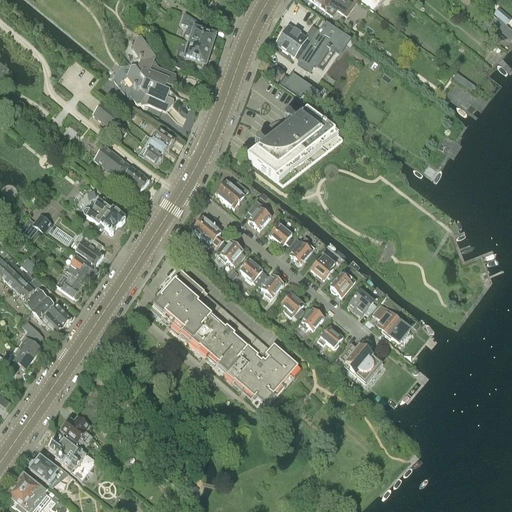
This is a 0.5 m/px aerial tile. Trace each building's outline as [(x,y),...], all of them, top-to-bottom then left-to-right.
[(358,3),(354,0),(306,0),(325,13),(332,18),(337,12),(347,19),(358,3)] [(505,15),(494,6),(489,13),(499,21),(505,15)] [(210,52),(215,37),(194,31),(196,23),(184,15),(180,26),(188,28),(185,37),(189,38),(186,45),(210,52)] [(284,78),(278,87),(299,101),(302,97),(313,105),(313,104),(316,106),(321,98),(319,97),(320,95),(319,95),(320,93),(314,89),(337,55),(338,56),(342,50),(343,50),(347,43),(323,27),(317,36),(312,32),(306,41),(308,42),(296,59),(300,61),(296,66),(292,73),(287,80),(284,78)] [(511,33),(505,27),(500,33),(506,39),(511,33)] [(275,47),(295,61),(296,59),(308,42),(306,41),(288,29),(275,47)] [(132,50),(140,62),(139,64),(136,70),(145,84),(167,94),(169,95),(171,90),(174,88),(175,77),(158,69),(153,63),(155,60),(140,40),(136,41),(132,50)] [(210,52),(186,45),(184,52),(187,52),(184,61),(205,68),(210,52)] [(179,60),(179,59),(176,58),(173,68),(183,73),(186,64),(180,62),(179,62),(179,61),(179,60)] [(272,77),(271,78),(278,84),(284,77),(277,71),(276,72),(271,67),(266,72),(272,77)] [(145,84),(136,70),(135,68),(131,68),(126,78),(134,89),(133,92),(130,99),(137,108),(148,106),(165,114),(173,107),(172,103),(174,98),(182,101),(183,101),(169,95),(167,94),(145,84)] [(102,105),(92,118),(112,134),(122,121),(102,105)] [(259,151),(251,158),(246,161),(282,189),(342,143),(306,115),(305,116),(301,119),(293,125),(290,123),(290,122),(288,121),(287,121),(285,121),(284,123),(283,125),(280,128),(279,127),(261,141),(262,142),(259,144),(259,143),(257,143),(255,144),(254,146),(254,147),(255,149),(256,150),(258,151),(259,151)] [(127,135),(120,129),(117,134),(124,139),(127,135)] [(174,144),(159,133),(154,141),(168,152),(174,144)] [(168,152),(154,141),(147,151),(162,161),(168,152)] [(121,182),(124,179),(141,193),(150,182),(105,147),(94,160),(121,182)] [(162,161),(147,151),(147,150),(140,160),(156,171),(162,161)] [(220,190),(217,194),(214,197),(233,212),(244,199),(243,199),(248,193),(237,185),(233,190),(225,184),(224,185),(222,185),(220,188),(220,190)] [(118,212),(103,200),(100,204),(99,203),(93,211),(94,211),(92,213),(89,210),(85,211),(83,213),(83,217),(98,229),(97,230),(100,233),(103,230),(108,234),(108,235),(109,236),(109,237),(110,237),(111,237),(112,237),(113,236),(113,235),(113,234),(118,227),(119,228),(120,227),(120,228),(125,223),(124,222),(125,221),(116,214),(118,212)] [(259,234),(270,220),(266,216),(268,214),(261,208),(259,211),(254,207),(246,217),(250,221),(248,224),(249,225),(249,227),(252,229),(254,229),(259,234)] [(29,221),(19,233),(30,242),(38,232),(43,236),(51,226),(40,218),(34,225),(29,221)] [(213,229),(205,223),(202,220),(197,227),(195,227),(192,230),(192,232),(191,233),(203,243),(201,245),(208,251),(210,248),(216,252),(223,243),(218,238),(220,235),(214,230),(214,229),(213,229)] [(9,231),(7,225),(0,228),(2,234),(9,231)] [(285,245),(290,249),(294,243),(289,240),(292,236),(286,231),(285,232),(278,227),(277,228),(275,228),(273,231),(273,233),(268,238),(282,249),(285,245)] [(74,242),(61,234),(63,231),(59,229),(51,239),(68,251),(74,242)] [(98,255),(102,249),(86,238),(75,254),(82,259),(95,268),(96,269),(98,266),(99,266),(101,265),(103,263),(103,261),(102,260),(103,259),(98,255)] [(300,268),(314,252),(307,246),(305,248),(296,241),(294,243),(290,249),(287,252),(291,256),(289,258),(295,263),(295,265),(298,267),(299,267),(300,268)] [(224,252),(218,260),(225,265),(227,263),(231,267),(232,266),(235,269),(244,258),(240,256),(242,253),(237,249),(237,247),(234,245),(232,245),(231,244),(227,248),(223,245),(220,249),(224,252)] [(329,276),(336,267),(322,256),(318,261),(317,262),(314,265),(314,266),(310,272),(323,283),(327,279),(329,276)] [(84,266),(86,264),(94,270),(95,268),(82,259),(80,261),(77,259),(76,261),(84,266)] [(20,268),(27,274),(30,277),(37,270),(27,260),(20,268)] [(0,279),(5,284),(18,270),(14,267),(18,264),(14,261),(6,269),(0,276),(0,279)] [(84,266),(76,261),(66,275),(72,279),(83,287),(89,278),(92,280),(93,279),(97,274),(97,273),(94,271),(95,270),(94,270),(86,264),(84,266)] [(266,276),(262,273),(248,262),(244,268),(242,268),(239,271),(240,273),(239,274),(246,280),(245,281),(251,286),(252,285),(256,288),(265,277),(266,276)] [(18,270),(5,284),(12,290),(24,277),(18,270)] [(240,394),(242,395),(243,393),(253,401),(256,397),(265,405),(272,397),(274,398),(275,396),(272,394),(279,386),(284,390),(285,389),(280,385),(287,377),(290,379),(292,378),(290,376),(297,368),(273,347),(269,352),(177,272),(161,291),(165,295),(159,302),(161,303),(151,313),(169,329),(168,331),(169,332),(171,330),(180,338),(181,337),(188,343),(187,345),(189,346),(190,344),(197,351),(196,352),(206,360),(204,362),(205,363),(207,362),(216,370),(218,369),(225,375),(224,376),(225,377),(226,376),(233,382),(232,384),(242,392),(240,394)] [(341,301),(355,284),(344,274),(337,282),(333,287),(330,291),(330,292),(331,294),(334,296),(336,296),(341,301)] [(24,277),(12,290),(18,296),(31,283),(24,277)] [(270,281),(265,277),(256,288),(261,291),(265,295),(263,298),(270,303),(283,287),(282,287),(282,285),(279,282),(277,283),(272,278),(270,281)] [(78,294),(83,287),(72,279),(69,283),(63,279),(56,289),(73,301),(76,302),(77,302),(81,297),(81,295),(78,294)] [(31,283),(18,296),(25,302),(36,290),(38,290),(31,283)] [(354,312),(361,319),(364,315),(367,319),(376,308),(372,305),(373,304),(367,300),(369,298),(361,291),(350,306),(355,310),(354,312)] [(23,307),(32,316),(47,300),(38,292),(23,307)] [(280,308),(286,313),(284,315),(291,321),(293,319),(296,321),(302,315),(299,313),(303,308),(290,297),(285,302),(284,302),(281,305),(281,307),(280,308)] [(47,300),(32,316),(41,324),(48,316),(55,309),(47,300)] [(389,301),(384,306),(396,316),(401,311),(389,301)] [(57,307),(55,309),(48,316),(63,330),(71,322),(57,307)] [(412,332),(401,322),(400,324),(381,308),(372,318),(379,324),(376,328),(388,337),(400,347),(412,332)] [(312,312),(299,328),(306,333),(308,331),(312,335),(314,333),(318,336),(322,330),(318,327),(323,321),(318,317),(318,315),(315,312),(313,313),(312,312)] [(63,330),(48,316),(41,324),(55,338),(63,330)] [(23,345),(18,352),(33,363),(41,352),(35,348),(42,339),(27,324),(22,329),(27,334),(21,343),(23,345)] [(323,336),(316,345),(323,350),(326,346),(333,352),(333,351),(335,351),(338,348),(338,346),(342,341),(329,329),(326,333),(324,331),(321,334),(323,336)] [(312,335),(309,339),(312,342),(318,336),(314,333),(312,335)] [(356,351),(350,346),(339,361),(343,364),(351,371),(349,373),(364,385),(373,375),(372,374),(379,366),(378,366),(363,353),(358,349),(356,351)] [(25,374),(33,363),(18,352),(8,367),(0,360),(0,369),(12,381),(20,370),(25,374)] [(0,407),(6,412),(10,405),(0,398),(0,407)] [(64,430),(60,435),(66,440),(66,439),(79,450),(83,445),(86,448),(92,441),(85,436),(89,431),(77,421),(73,426),(69,423),(69,424),(67,423),(63,429),(64,430)] [(80,464),(86,458),(81,454),(62,439),(57,446),(54,443),(48,451),(58,458),(54,463),(61,468),(63,469),(70,474),(73,470),(75,472),(80,464)] [(57,473),(56,472),(56,473),(39,460),(35,466),(32,467),(30,469),(30,472),(29,473),(53,491),(69,478),(59,470),(57,473)] [(49,511),(59,501),(47,492),(37,484),(34,488),(23,479),(19,484),(18,484),(17,484),(14,487),(14,488),(14,489),(14,490),(40,511),(49,511)] [(181,490),(192,499),(198,492),(187,483),(181,490)] [(40,511),(14,490),(10,495),(8,497),(8,500),(10,502),(11,502),(17,508),(15,511),(40,511)]
